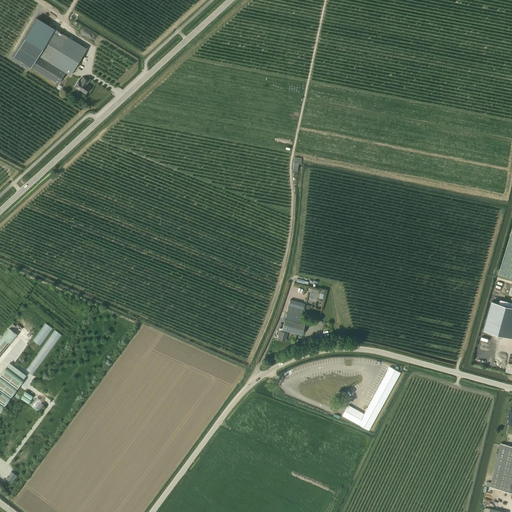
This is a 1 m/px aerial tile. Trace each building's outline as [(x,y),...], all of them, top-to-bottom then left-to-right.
[(65,72),(70,75),(87,48),(54,29),(38,55),(42,58),(35,69),(58,83),(65,72)] [(79,80),(75,87),(86,94),(90,87),(86,85),(89,81),(84,78),(81,82),(79,80)] [(299,164),(302,164),(302,157),(294,157),(294,170),(298,171),(299,164)] [(511,231),(499,276),(511,280),(511,231)] [(289,305),(303,309),(305,303),(290,299),(289,305)] [(485,329),(511,337),(511,305),(494,300),(485,329)] [(283,327),(281,331),(279,330),(278,334),(279,334),(278,339),(285,341),(287,333),(286,332),(286,331),(302,335),(305,323),(300,321),(303,310),(289,306),(283,327)] [(45,323),(33,340),(40,345),(53,328),(45,323)] [(54,329),(27,370),(34,374),(61,334),(54,329)] [(30,340),(33,335),(27,331),(24,335),(30,340)] [(7,357),(15,362),(26,346),(17,340),(7,357)] [(401,376),(391,370),(368,412),(352,404),(346,414),(362,423),(373,428),(401,376)] [(30,392),(10,419),(25,431),(45,403),(30,392)] [(490,487),(496,488),(511,492),(511,445),(501,443),(490,487)]
